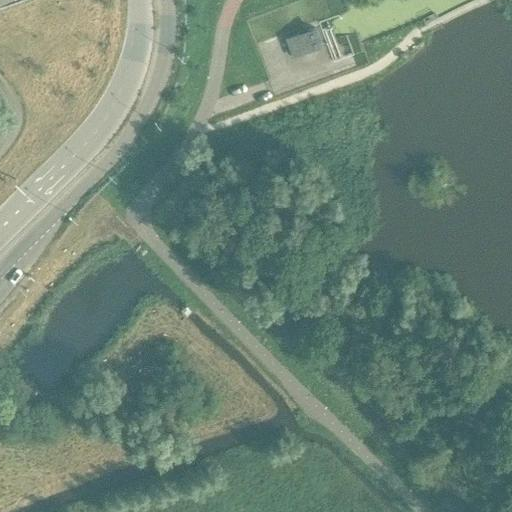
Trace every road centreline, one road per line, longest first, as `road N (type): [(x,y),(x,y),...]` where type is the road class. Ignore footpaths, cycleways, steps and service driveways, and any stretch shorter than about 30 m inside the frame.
road 1 (secondary): [(0,269),(140,120),(164,71),(167,0)]
road 2 (secondary): [(141,0),(143,48),(132,88),(0,231)]
